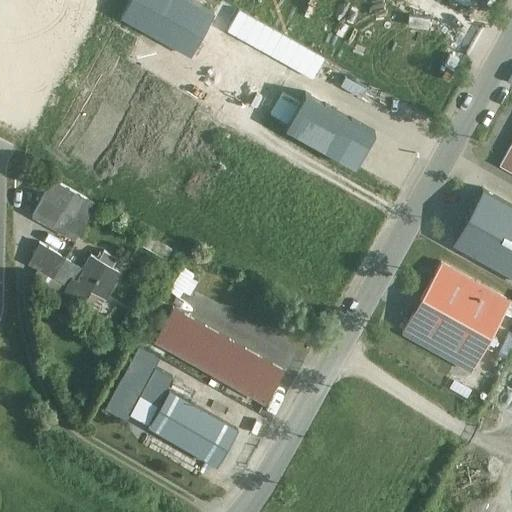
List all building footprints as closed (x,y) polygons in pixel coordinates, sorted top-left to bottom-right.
[(186,0),(127,0),(119,16),(192,57),(215,16),(186,0)] [(305,90),(285,126),(355,165),(375,130),(305,90)] [(511,141),(498,166),(511,173),(511,141)] [(94,203),(50,178),(29,216),(73,241),(94,203)] [(511,204),(482,188),(453,240),(511,273),(511,204)] [(39,242),(29,263),(67,286),(64,292),(83,303),(91,290),(105,298),(121,271),(112,266),(117,258),(104,250),(99,259),(91,254),(82,268),(39,242)] [(441,261),(402,331),(472,370),(511,300),(507,298),(441,261)] [(172,306),(154,338),(264,401),(282,369),(172,306)] [(138,347),(106,409),(127,420),(159,358),(138,347)] [(168,388),(148,423),(218,463),(238,428),(168,388)]
